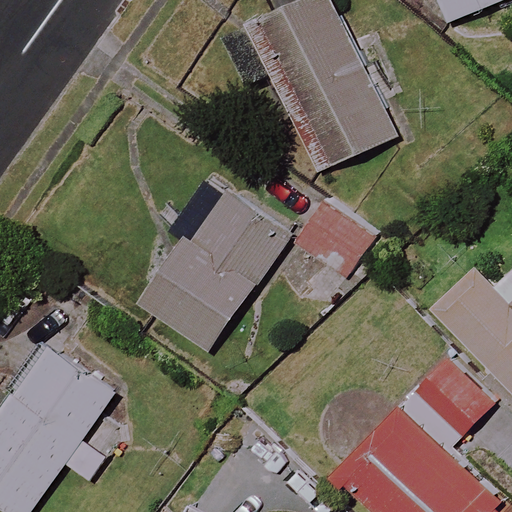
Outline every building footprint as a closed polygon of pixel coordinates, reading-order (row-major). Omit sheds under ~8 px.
[(399,136),(336,0),(305,0),(271,16),(338,164),(399,136)] [(506,0),(442,0),(451,22),(506,0)] [(294,237),(226,189),(192,237),(147,301),(216,349),(294,237)] [(378,237),(327,198),(296,239),(348,278),(378,237)] [(511,278),(507,284),(488,264),(442,307),(508,378),(497,389),(511,404),(511,278)] [(33,511),(122,393),(58,345),(0,422),(0,501),(14,511),(33,511)] [(503,398),(454,350),(339,465),(386,511),(511,511),(511,505),(454,447),(503,398)]
